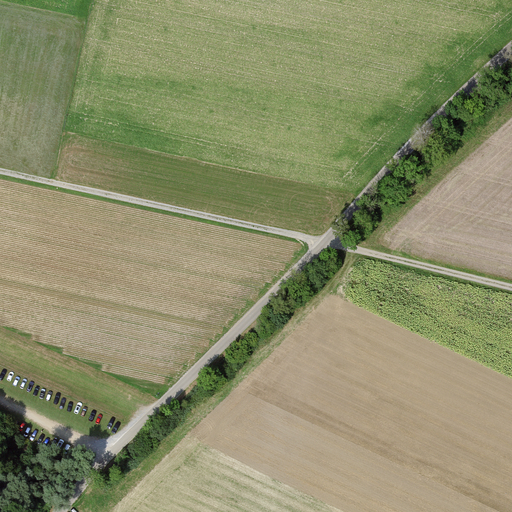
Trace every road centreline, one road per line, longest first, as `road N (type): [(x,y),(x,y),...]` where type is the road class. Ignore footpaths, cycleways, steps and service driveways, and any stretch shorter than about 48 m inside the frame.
road 1 (track): [(61,511),(511,50)]
road 2 (track): [(327,243),(0,171)]
road 3 (track): [(327,243),(511,288)]
